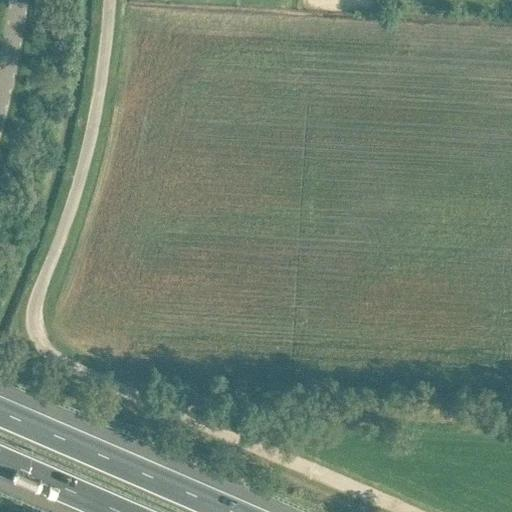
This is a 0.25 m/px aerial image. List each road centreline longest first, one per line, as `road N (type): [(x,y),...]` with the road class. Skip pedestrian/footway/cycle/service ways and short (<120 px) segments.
road 1 (unclassified): [(210,429),(70,366),(44,350),(31,327),(82,173),(108,0)]
road 2 (motorway): [(262,511),(0,397)]
road 3 (track): [(399,511),(210,429)]
road 4 (motorway): [(0,458),(125,511)]
